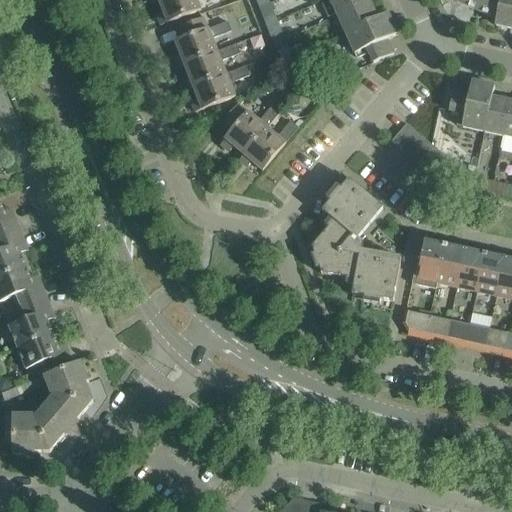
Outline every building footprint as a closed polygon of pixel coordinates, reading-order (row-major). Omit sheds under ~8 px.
[(162,0),(158,2),(163,14),(158,16),(160,21),(158,22),(160,27),(179,20),(200,11),(195,0),(162,0)] [(370,3),(368,0),(329,0),(330,1),(321,5),(327,19),(336,15),(338,18),(370,3)] [(451,0),(451,1),(496,20),(500,0),(451,0)] [(511,0),(500,0),(496,20),(495,26),(511,29),(511,0)] [(377,19),(370,3),(338,18),(345,34),(377,19)] [(388,14),(377,19),(345,34),(355,55),(366,50),(373,64),(394,55),(387,40),(397,36),(388,14)] [(274,16),(263,20),(266,27),(277,23),(274,16)] [(175,64),(177,68),(217,53),(212,40),(231,33),(227,23),(206,31),(202,19),(179,28),(183,40),(175,43),(180,56),(175,58),(177,63),(175,64)] [(274,46),(284,42),(277,23),(266,27),(274,46)] [(284,42),(274,46),(277,53),(287,49),(284,42)] [(192,87),(193,88),(225,76),(220,62),(240,55),(236,46),(217,53),(177,68),(177,69),(184,66),(189,79),(184,81),(186,85),(184,86),(185,89),(192,87)] [(245,68),(225,76),(193,88),(198,101),(193,103),(195,108),(193,109),(195,114),(213,106),(234,98),(229,85),(248,78),(245,68)] [(484,133),(494,87),(472,82),(469,94),(453,90),(449,112),(464,116),(462,128),(484,133)] [(494,87),(484,133),(503,137),(510,103),(492,99),(494,87)] [(511,152),(511,102),(510,103),(503,137),(501,150),(511,152)] [(243,156),(271,124),(280,115),(271,108),(258,123),(248,115),(247,116),(237,107),(222,125),(231,133),(220,146),(224,150),(225,148),(229,152),(233,147),(243,156)] [(267,130),(271,124),(243,156),(238,162),(242,165),(244,164),(248,167),(251,163),(262,172),(285,145),(292,152),(302,140),(295,134),(299,130),(290,122),(277,138),(267,130)] [(391,143),(400,151),(416,133),(406,125),(391,143)] [(425,140),(416,133),(400,151),(409,159),(425,140)] [(418,166),(434,148),(425,140),(409,159),(418,166)] [(443,156),(452,164),(462,172),(468,165),(471,161),(453,145),(443,156)] [(443,156),(434,148),(418,166),(428,174),(443,156)] [(428,174),(437,182),(452,164),(443,156),(428,174)] [(446,190),(461,173),(462,172),(452,164),(437,182),(446,190)] [(468,165),(462,172),(461,173),(474,177),(476,168),(468,165)] [(471,191),(490,195),(492,183),(474,179),(471,191)] [(393,303),(400,265),(355,256),(357,247),(350,241),(379,206),(349,181),(322,213),(332,241),(312,249),(321,275),(341,267),(352,296),(393,303)] [(492,183),(490,195),(509,199),(511,187),(492,183)] [(7,221),(0,203),(0,238),(19,231),(14,218),(7,221)] [(0,277),(25,268),(17,247),(25,244),(19,231),(0,238),(0,277)] [(437,285),(436,285),(445,246),(425,242),(422,254),(418,253),(411,285),(436,290),(437,285)] [(437,285),(457,289),(465,251),(445,246),(436,285),(437,285)] [(485,255),(465,251),(457,289),(476,294),(485,255)] [(476,294),(497,298),(505,260),(485,255),(476,294)] [(511,261),(505,260),(497,298),(511,301),(511,261)] [(0,303),(12,299),(17,310),(46,298),(41,285),(34,288),(25,268),(0,277),(0,303)] [(17,349),(52,335),(44,314),(51,311),(46,298),(17,310),(21,322),(8,327),(17,349)] [(412,338),(424,340),(429,318),(405,312),(403,325),(408,334),(413,335),(412,338)] [(429,318),(424,340),(437,343),(438,340),(446,342),(450,322),(429,318)] [(469,326),(450,322),(446,342),(453,344),(452,346),(464,349),(469,326)] [(478,349),(486,351),(490,331),(469,326),(464,349),(477,352),(478,349)] [(509,335),(490,331),(486,351),(493,352),(492,355),(504,358),(509,335)] [(17,349),(31,383),(73,366),(68,353),(61,356),(52,335),(17,349)] [(81,363),(73,366),(31,383),(13,391),(1,395),(4,402),(47,385),(52,398),(61,394),(62,398),(56,405),(76,422),(93,403),(86,385),(89,383),(81,363)] [(13,391),(7,378),(0,380),(0,395),(1,395),(13,391)] [(12,445),(12,456),(34,456),(34,453),(50,453),(65,435),(59,430),(64,424),(65,425),(66,424),(56,415),(51,411),(37,427),(34,427),(34,417),(13,417),(13,413),(4,413),(4,445),(12,445)] [(12,445),(4,445),(1,445),(1,456),(12,456),(12,445)] [(323,511),(325,506),(293,500),(286,508),(287,511),(323,511)]
